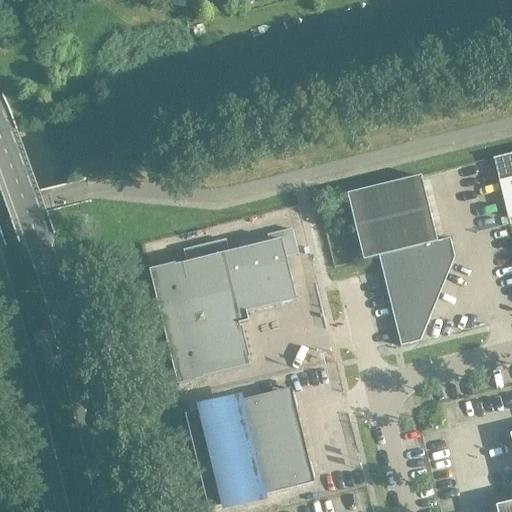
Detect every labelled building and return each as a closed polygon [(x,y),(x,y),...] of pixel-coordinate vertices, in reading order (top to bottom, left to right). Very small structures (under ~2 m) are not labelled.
[(511,154),(492,160),(493,161),(499,182),(508,219),(511,218),(511,154)] [(435,247),(420,182),(346,201),(362,267),(378,263),(399,352),(419,347),(453,263),(448,244),(435,247)] [(185,264),(151,273),(178,385),(249,367),(238,322),(242,315),(296,302),(285,258),(297,255),(291,230),(266,236),(268,244),(221,256),(217,242),(182,251),(185,264)] [(291,392),(185,418),(208,511),(314,486),(291,392)] [(511,511),(511,438),(505,440),(511,468),(511,507),(494,511),(511,511)]
